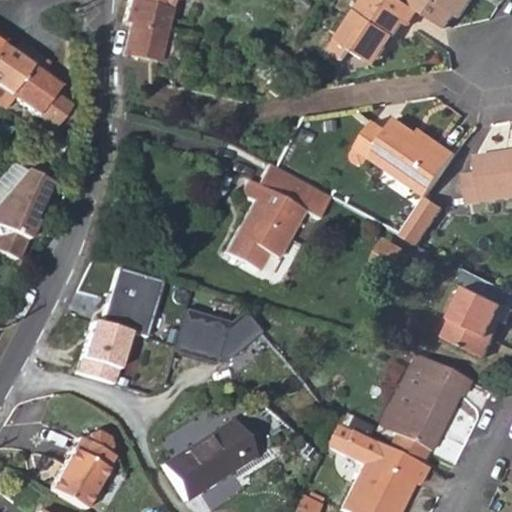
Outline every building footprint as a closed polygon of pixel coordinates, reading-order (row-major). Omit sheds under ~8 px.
[(130,0),(128,0),(123,22),(130,25),(122,49),(150,57),(154,58),(155,53),(166,56),(173,31),(163,28),(167,11),(130,0)] [(130,0),(167,11),(170,0),(130,0)] [(409,27),(419,12),(400,0),(363,0),(337,40),(368,61),(380,60),(389,47),(385,38),(389,32),(396,37),(404,25),(409,27)] [(400,0),(419,12),(445,30),(455,17),(460,19),(472,0),(400,0)] [(389,47),(396,37),(389,32),(385,38),(389,47)] [(11,97),(26,108),(27,106),(37,112),(51,92),(57,85),(39,74),(46,63),(31,53),(23,63),(0,47),(0,108),(2,109),(11,97)] [(70,105),(51,92),(37,112),(27,106),(26,108),(54,127),(70,105)] [(369,158),(427,199),(457,156),(439,144),(436,148),(395,120),(387,133),(374,124),(357,147),(356,148),(356,149),(355,150),(355,151),(355,152),(355,153),(356,155),(357,156),(358,157),(358,158),(359,158),(360,159),(361,159),(362,160),(363,160),(364,160),(365,160),(366,159),(367,159),(368,159),(368,158),(369,158)] [(511,153),(503,155),(504,161),(511,160),(511,153)] [(467,201),(511,194),(511,160),(504,161),(503,155),(474,160),(477,178),(464,179),(467,201)] [(316,220),(327,199),(273,170),(266,166),(254,188),(246,183),(238,200),(251,207),(225,256),(257,273),(265,258),(274,262),(301,212),(316,220)] [(45,184),(24,172),(0,200),(0,256),(13,262),(22,242),(23,242),(32,223),(28,221),(45,184)] [(440,209),(426,200),(401,237),(419,247),(440,209)] [(156,283),(115,273),(101,328),(83,324),(72,369),(109,379),(121,332),(143,337),(156,283)] [(511,310),(468,289),(443,340),(484,360),(493,341),(489,339),(497,321),(502,324),(506,326),(511,313),(511,310)] [(225,322),(182,312),(171,351),(213,362),(214,357),(219,366),(258,330),(238,312),(225,322)] [(493,341),(502,324),(497,321),(489,339),(493,341)] [(460,398),(467,382),(414,356),(405,371),(419,378),(392,434),(393,434),(425,450),(427,451),(455,396),(460,398)] [(377,427),(392,434),(419,378),(405,371),(377,427)] [(230,421),(161,465),(183,501),(252,456),(230,421)] [(324,447),(338,454),(349,431),(335,425),(324,447)] [(42,487),(77,507),(106,454),(100,451),(103,444),(101,435),(89,429),(81,431),(77,438),(71,435),(42,487)] [(415,488),(424,469),(417,466),(384,449),(373,444),(349,431),(338,454),(362,466),(340,510),(343,511),(398,511),(411,486),(415,488)] [(417,466),(425,450),(393,434),(384,449),(417,466)] [(316,511),(319,506),(299,496),(292,511),(293,511),(316,511)]
